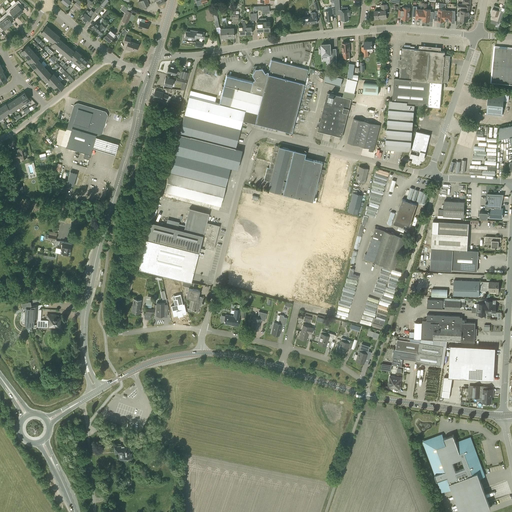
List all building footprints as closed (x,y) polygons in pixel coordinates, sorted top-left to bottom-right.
[(17,0),(12,5),(19,14),(23,11),(22,10),(25,8),(18,0),(17,0)] [(79,8),(83,3),(78,0),(77,0),(74,4),(79,8)] [(141,9),(150,5),(147,0),(141,0),(138,2),(141,9)] [(336,13),(334,0),(330,0),(331,2),(332,10),(324,10),(325,16),(326,16),(326,20),(333,20),(333,13),(336,13)] [(387,18),(386,10),(387,10),(387,4),(381,5),(382,10),(374,11),(375,19),(381,18),(381,19),(387,18)] [(470,11),(470,5),(457,4),(457,7),(466,8),(466,11),(462,10),(462,13),(461,13),(460,20),(468,21),(468,16),(469,16),(469,14),(468,14),(469,11),(470,11)] [(15,17),(19,14),(12,5),(5,10),(7,12),(12,18),(13,18),(15,17)] [(98,14),(103,7),(100,5),(95,11),(98,14)] [(422,21),(423,9),(423,10),(417,9),(417,6),(413,6),(412,16),(416,16),(415,19),(422,20),(422,21)] [(350,10),(348,10),(348,7),(341,7),(342,10),(339,10),(339,12),(341,12),(341,20),(349,19),(349,15),(351,15),(350,10)] [(409,20),(410,8),(403,7),(403,9),(399,9),(399,16),(402,16),(402,19),(405,19),(405,20),(408,20),(408,19),(409,20)] [(501,11),(493,8),(491,12),(493,12),(490,19),(494,20),(494,21),(494,22),(496,22),(497,22),(497,21),(498,22),(501,11)] [(423,9),(422,21),(423,21),(423,22),(426,22),(427,21),(429,21),(430,18),(433,19),(434,12),(430,11),(431,10),(423,9)] [(444,21),(445,9),(438,9),(438,11),(435,11),(434,18),(438,18),(437,21),(440,21),(440,22),(444,22),(444,21)] [(445,9),(444,21),(445,21),(451,21),(452,18),(455,18),(455,11),(452,10),(452,11),(445,10),(446,9),(445,9)] [(94,12),(91,10),(89,12),(87,10),(81,17),(87,22),(91,18),(90,17),(94,12)] [(132,12),(127,10),(125,13),(122,20),(128,23),(129,20),(130,18),(131,14),(132,12)] [(14,20),(13,18),(12,18),(7,12),(1,17),(8,26),(12,23),(12,22),(14,20)] [(315,14),(315,12),(310,13),(311,17),(308,17),(305,17),(300,17),(300,21),(303,21),(303,25),(310,24),(310,23),(317,22),(317,16),(316,14),(315,14)] [(4,29),(8,26),(1,17),(0,18),(0,28),(0,29),(0,28),(1,31),(4,29)] [(101,23),(102,23),(105,19),(102,17),(97,23),(95,21),(91,26),(96,30),(101,23)] [(147,30),(149,24),(143,22),(144,19),(138,17),(137,21),(140,22),(138,28),(147,30)] [(106,26),(102,23),(101,23),(96,30),(100,33),(106,27),(107,28),(110,25),(108,23),(106,26)] [(45,36),(51,29),(47,25),(41,32),(45,36)] [(49,39),(55,32),(51,29),(45,36),(49,39)] [(109,41),(116,33),(110,29),(104,36),(109,41)] [(204,32),(190,30),(190,32),(186,31),(185,37),(194,39),(194,35),(203,37),(204,32)] [(53,43),(58,38),(59,36),(55,32),(49,39),(53,43)] [(136,51),(138,44),(130,41),(131,38),(125,37),(124,42),(128,43),(126,49),(130,50),(130,49),(136,51)] [(56,48),(62,41),(58,38),(53,43),(52,44),(56,48)] [(60,51),(66,44),(62,41),(56,48),(60,51)] [(362,56),(368,56),(368,51),(373,50),(372,41),(364,41),(364,47),(361,47),(362,56)] [(331,56),(330,43),(321,44),(322,48),(319,48),(320,53),(322,53),(322,55),(327,54),(328,64),(336,63),(336,56),(331,56)] [(64,55),(70,48),(66,44),(60,51),(64,55)] [(25,55),(31,49),(28,45),(21,51),(25,55)] [(438,51),(438,48),(422,47),(422,49),(402,48),(399,78),(394,78),(392,99),(389,99),(386,143),(385,148),(411,150),(415,104),(427,105),(427,106),(440,107),(441,90),(442,81),(448,82),(449,65),(450,55),(445,55),(445,51),(438,51)] [(511,48),(495,47),(491,82),(511,84),(511,48)] [(68,58),(74,51),(70,48),(64,55),(68,58)] [(28,59),(35,53),(31,49),(25,55),(28,59)] [(72,62),(80,53),(76,50),(74,51),(68,58),(72,62)] [(32,63),(38,58),(39,57),(35,53),(28,59),(32,63)] [(78,64),(84,57),(80,53),(72,62),(73,62),(74,60),(78,64)] [(84,57),(78,64),(83,67),(88,60),(84,57)] [(41,63),(42,62),(38,58),(32,63),(31,64),(34,68),(41,63)] [(268,70),(257,112),(255,122),(292,131),(308,68),(307,68),(302,67),(281,61),(271,59),(271,61),(270,66),(268,70)] [(44,67),(41,63),(34,68),(38,72),(44,67)] [(50,69),(46,65),(44,67),(38,72),(41,77),(48,71),(48,70),(50,69)] [(180,71),(176,70),(177,68),(169,65),(168,66),(167,66),(167,68),(168,69),(167,72),(179,75),(178,77),(182,78),(187,79),(189,73),(180,70),(180,71)] [(214,75),(216,69),(205,65),(203,72),(211,75),(211,74),(214,75)] [(245,109),(257,112),(268,70),(267,70),(264,72),(261,68),(256,68),(254,68),(252,75),(255,79),(253,80),(252,82),(247,80),(227,75),(219,103),(189,95),(179,134),(175,150),(171,167),(168,176),(166,186),(163,196),(219,211),(230,167),(225,166),(230,146),(235,147),(245,109)] [(47,79),(53,73),(54,73),(50,69),(48,70),(48,71),(41,77),(45,81),(47,79)] [(339,76),(326,72),(324,80),(342,84),(344,77),(339,76)] [(50,83),(57,77),(53,73),(47,79),(50,83)] [(54,87),(60,81),(57,77),(50,83),(54,87)] [(174,83),(175,80),(173,80),(173,79),(166,77),(164,84),(171,86),(172,83),(174,83)] [(185,90),(187,80),(177,78),(176,82),(182,83),(180,89),(185,90)] [(354,93),(357,81),(347,78),(344,90),(354,93)] [(60,81),(54,87),(57,91),(64,85),(60,81)] [(364,82),(363,93),(378,95),(379,84),(365,83),(364,82)] [(167,100),(168,95),(163,94),(163,93),(155,90),(153,98),(161,100),(161,98),(167,100)] [(502,116),(504,92),(489,90),(487,109),(486,114),(502,116)] [(20,95),(25,103),(26,105),(31,102),(25,92),(20,95)] [(335,114),(347,117),(351,99),(327,93),(323,110),(335,114)] [(20,106),(25,103),(20,95),(15,98),(20,106)] [(15,98),(11,101),(16,109),(20,106),(15,98)] [(11,101),(6,104),(11,112),(16,109),(11,101)] [(11,112),(6,104),(6,103),(1,106),(7,115),(11,112)] [(98,135),(102,134),(107,115),(105,111),(77,103),(73,105),(68,121),(66,128),(71,130),(66,146),(66,147),(85,153),(83,158),(89,160),(92,149),(92,147),(95,137),(96,135),(98,135)] [(330,134),(335,114),(323,110),(317,131),(323,132),(330,134)] [(342,137),(347,117),(335,114),(330,134),(342,137)] [(357,144),(363,121),(354,118),(348,142),(357,144)] [(363,121),(357,144),(370,148),(369,150),(373,152),(376,140),(380,125),(363,121)] [(511,124),(501,128),(499,128),(499,139),(510,136),(511,146),(511,161),(510,162),(509,170),(511,170),(511,124)] [(66,128),(60,127),(55,143),(66,146),(71,130),(66,128)] [(412,148),(426,152),(430,134),(417,131),(412,148)] [(95,137),(92,147),(111,153),(115,154),(118,143),(114,142),(95,137)] [(281,194),(314,200),(318,182),(322,183),(323,175),(319,174),(320,172),(325,173),(325,169),(320,168),(321,165),(325,165),(326,162),(304,157),(305,151),(278,146),(274,164),(270,163),(269,168),(267,167),(264,179),(270,181),(268,190),(281,193),(281,194)] [(20,158),(27,157),(25,147),(18,149),(19,151),(16,152),(13,153),(15,159),(20,157),(20,158)] [(259,148),(257,156),(268,158),(270,150),(259,148)] [(424,160),(426,152),(412,148),(412,150),(410,156),(413,157),(412,161),(420,163),(421,159),(424,160)] [(330,159),(325,181),(334,183),(338,167),(341,168),(343,162),(330,159)] [(30,175),(35,173),(32,164),(27,166),(30,175)] [(364,183),(365,180),(368,168),(359,166),(356,178),(355,181),(364,183)] [(385,180),(387,172),(377,170),(375,178),(385,180)] [(73,186),(77,173),(70,171),(68,180),(66,184),(73,186)] [(379,207),(385,181),(374,179),(368,205),(379,207)] [(344,209),(349,191),(328,186),(328,188),(324,187),(320,203),(344,209)] [(419,203),(422,192),(410,188),(406,200),(415,202),(419,203)] [(338,303),(357,216),(248,192),(242,219),(249,222),(228,259),(259,265),(268,249),(276,250),(275,256),(279,258),(270,275),(275,276),(277,265),(284,266),(281,252),(285,255),(297,258),(298,256),(302,272),(308,276),(307,279),(313,281),(313,282),(329,285),(325,286),(328,298),(306,293),(300,302),(323,307),(338,303)] [(357,214),(362,195),(353,192),(348,211),(357,214)] [(490,214),(489,218),(502,218),(503,208),(501,208),(503,194),(487,193),(487,198),(488,198),(488,203),(486,203),(485,210),(486,210),(486,211),(480,211),(479,218),(488,218),(488,214),(490,214)] [(410,225),(417,204),(402,199),(395,220),(410,225)] [(463,216),(464,202),(444,200),(444,210),(438,210),(438,215),(444,215),(463,216)] [(366,206),(364,218),(373,219),(373,215),(376,215),(377,207),(366,206)] [(215,238),(218,225),(206,222),(209,213),(189,208),(185,226),(183,225),(182,228),(183,228),(182,229),(151,221),(150,222),(147,236),(146,238),(138,269),(140,269),(180,280),(180,279),(191,281),(194,271),(197,257),(204,259),(201,273),(207,275),(213,255),(208,254),(209,252),(210,248),(214,249),(216,238),(215,238)] [(431,248),(467,250),(467,245),(469,223),(431,221),(431,233),(430,233),(430,237),(431,237),(431,248)] [(8,227),(2,228),(2,229),(5,239),(12,238),(8,227)] [(385,231),(375,227),(367,252),(368,252),(367,254),(365,253),(363,258),(394,269),(406,234),(400,232),(399,235),(387,231),(388,230),(386,229),(385,231)] [(56,240),(57,233),(49,231),(48,234),(45,234),(44,238),(56,240)] [(501,241),(501,237),(485,236),(485,244),(491,245),(491,246),(491,247),(495,247),(495,248),(499,249),(500,243),(498,243),(498,241),(501,241)] [(69,255),(71,243),(59,241),(58,245),(62,246),(60,253),(69,255)] [(479,251),(467,250),(431,248),(430,269),(452,270),(452,264),(458,269),(478,270),(479,251)] [(389,278),(398,280),(400,271),(391,269),(389,278)] [(381,271),(379,275),(377,274),(375,278),(385,281),(388,273),(381,271)] [(229,276),(226,287),(260,295),(262,287),(241,281),(242,279),(229,276)] [(384,291),(392,294),(397,282),(388,278),(384,291)] [(191,282),(191,281),(180,279),(180,280),(183,280),(182,286),(188,287),(186,297),(194,299),(191,310),(198,311),(202,297),(198,296),(200,290),(193,288),(194,283),(191,282)] [(479,281),(454,280),(453,295),(479,296),(479,290),(479,281)] [(489,281),(489,282),(479,281),(479,290),(489,291),(498,292),(499,282),(489,281)] [(383,291),(385,288),(374,283),(373,287),(383,291)] [(447,288),(429,287),(429,295),(447,296),(447,288)] [(382,291),(375,316),(385,319),(392,294),(382,291)] [(177,304),(171,306),(173,316),(179,315),(179,316),(183,316),(182,313),(186,312),(184,304),(183,304),(181,294),(174,295),(175,299),(176,299),(177,304)] [(139,313),(141,300),(133,299),(132,312),(139,313)] [(427,299),(427,307),(445,308),(445,303),(442,303),(443,300),(427,299)] [(460,309),(461,301),(445,300),(445,303),(445,308),(445,309),(460,309)] [(486,300),(485,304),(477,304),(477,312),(477,315),(486,315),(486,313),(487,313),(488,314),(490,314),(491,313),(491,312),(495,312),(496,305),(493,304),(493,301),(486,300)] [(167,310),(168,306),(168,304),(164,304),(164,303),(157,303),(156,316),(164,316),(164,310),(167,310)] [(31,306),(25,307),(25,308),(26,312),(26,320),(27,327),(31,326),(34,325),(35,318),(38,318),(38,309),(38,304),(31,306)] [(239,317),(240,311),(235,310),(233,316),(225,315),(224,323),(232,324),(232,323),(238,325),(239,317)] [(265,321),(267,313),(259,311),(257,318),(253,317),(251,328),(254,329),(254,330),(257,331),(257,330),(258,330),(261,320),(265,321)] [(358,314),(355,313),(352,322),(360,324),(363,313),(359,311),(358,314)] [(311,319),(312,314),(306,313),(305,317),(304,317),(303,321),(311,322),(312,319),(311,319)] [(46,314),(46,318),(49,318),(50,318),(49,326),(49,329),(59,329),(59,326),(60,326),(60,325),(61,325),(61,323),(60,322),(60,318),(55,318),(55,315),(50,314),(46,314)] [(285,325),(287,317),(284,317),(284,315),(280,314),(278,323),(274,322),(271,333),(279,335),(282,324),(285,325)] [(460,316),(427,314),(427,320),(422,320),(421,338),(433,339),(433,340),(474,342),(476,323),(465,322),(465,319),(462,319),(462,317),(460,317),(460,316)] [(368,326),(370,319),(364,317),(362,324),(368,326)] [(370,324),(381,328),(384,320),(374,317),(373,321),(371,320),(370,324)] [(311,334),(313,328),(309,327),(303,325),(299,338),(306,340),(308,333),(311,334)] [(331,341),(334,334),(322,330),(318,343),(326,346),(328,340),(331,341)] [(351,348),(353,341),(341,337),(337,350),(345,353),(347,347),(351,348)] [(416,360),(419,342),(397,339),(396,349),(394,349),(392,365),(402,366),(402,365),(401,365),(401,362),(402,362),(403,358),(416,360)] [(443,346),(419,342),(416,360),(416,362),(440,366),(443,346)] [(450,345),(448,377),(451,377),(493,379),(493,372),(494,372),(496,347),(450,345)] [(369,359),(371,352),(368,351),(367,353),(359,351),(355,361),(363,364),(366,358),(369,359)] [(400,387),(401,379),(396,378),(396,377),(390,376),(388,387),(395,388),(396,386),(400,387)] [(493,396),(493,389),(489,389),(489,386),(473,386),(472,397),(479,397),(479,396),(483,396),(483,402),(491,402),(491,396),(493,396)] [(484,475),(482,469),(474,447),(470,437),(456,443),(453,434),(449,436),(444,438),(442,434),(437,436),(423,441),(435,474),(434,474),(437,480),(438,480),(442,492),(452,488),(460,511),(478,511),(491,507),(489,502),(488,500),(486,496),(485,491),(484,489),(481,482),(480,478),(485,476),(484,475)] [(130,447),(130,443),(124,443),(124,444),(120,445),(120,444),(117,444),(118,445),(115,445),(115,452),(119,452),(120,460),(130,459),(130,458),(131,458),(131,453),(129,453),(129,449),(131,449),(130,447)]
